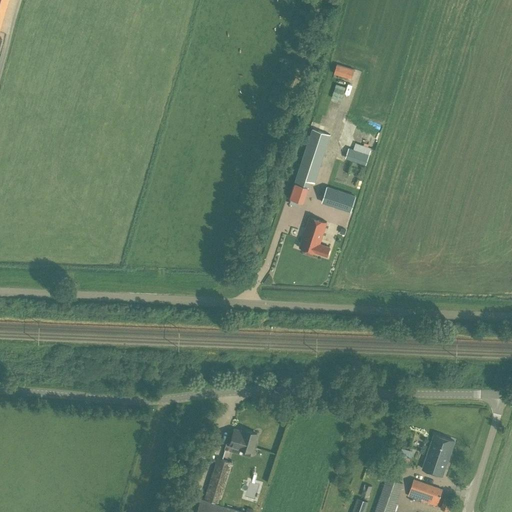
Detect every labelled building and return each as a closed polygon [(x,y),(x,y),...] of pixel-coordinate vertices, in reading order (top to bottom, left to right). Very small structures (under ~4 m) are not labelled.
[(0,38),(0,28),(8,0),(0,0),(0,45),(2,39),(0,38)] [(352,79),(354,69),(337,64),(334,74),(352,79)] [(331,101),(333,92),(327,91),(325,99),(331,101)] [(313,128),(297,177),(314,182),(330,134),(313,128)] [(366,165),(371,148),(356,142),(354,149),(349,147),(345,158),(366,165)] [(295,182),(290,198),(302,202),(308,187),(295,182)] [(351,212),(356,196),(327,186),(322,202),(351,212)] [(327,256),(330,246),(321,243),(328,222),(310,216),(300,247),(317,253),(318,253),(327,256)] [(242,430),(236,429),(235,432),(233,431),(230,443),(226,442),(224,448),(231,451),(233,445),(237,446),(252,450),(257,433),(242,429),(242,430)] [(443,475),(455,440),(435,433),(423,468),(443,475)] [(409,462),(413,452),(401,449),(398,458),(409,462)] [(246,511),(219,503),(232,462),(217,457),(204,499),(200,497),(195,511),(246,511)] [(246,473),(244,482),(259,486),(261,476),(246,473)] [(392,511),(403,482),(386,477),(374,511),(392,511)] [(437,505),(443,489),(414,479),(408,495),(437,505)] [(369,497),(372,486),(365,483),(361,495),(369,497)] [(449,511),(452,500),(445,497),(441,508),(449,511)] [(364,511),(368,502),(358,498),(353,511),(364,511)]
